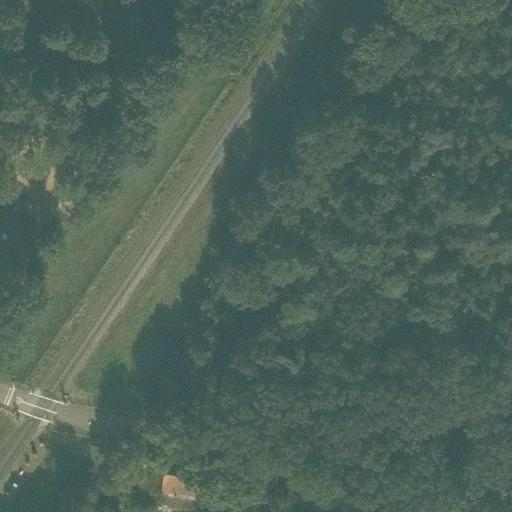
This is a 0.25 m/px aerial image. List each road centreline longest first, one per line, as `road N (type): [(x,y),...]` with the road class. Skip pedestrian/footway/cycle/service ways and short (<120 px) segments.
road 1 (unclassified): [(392,511),(311,461),(243,435),(95,422),(0,391)]
road 2 (track): [(377,499),(406,467),(511,403)]
